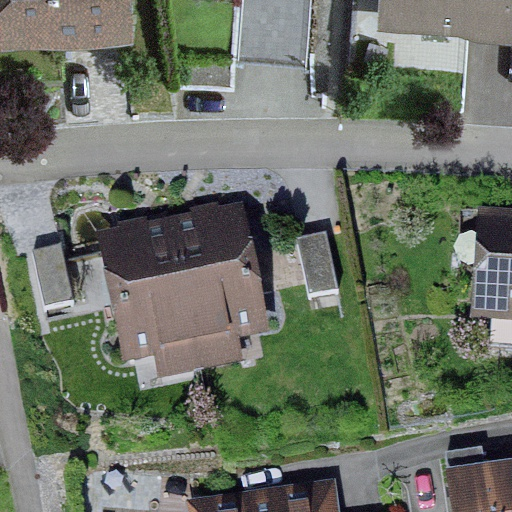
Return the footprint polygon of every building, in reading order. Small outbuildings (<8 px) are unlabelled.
[(5,0),(8,35),(116,26),(113,0),(5,0)] [(275,0),(274,13),(305,15),(306,0),(275,0)] [(409,0),(409,19),(504,25),(505,0),(409,0)] [(232,221),(167,235),(189,345),(255,331),(232,221)] [(511,227),(492,226),(485,315),(488,315),(485,352),(511,353),(511,227)] [(153,352),(189,345),(167,235),(101,248),(124,358),(153,352)] [(333,296),(321,238),(292,244),(304,303),(333,296)] [(69,309),(56,251),(27,257),(40,315),(69,309)] [(511,511),(511,474),(480,479),(476,455),(442,460),(449,511),(511,511)]
